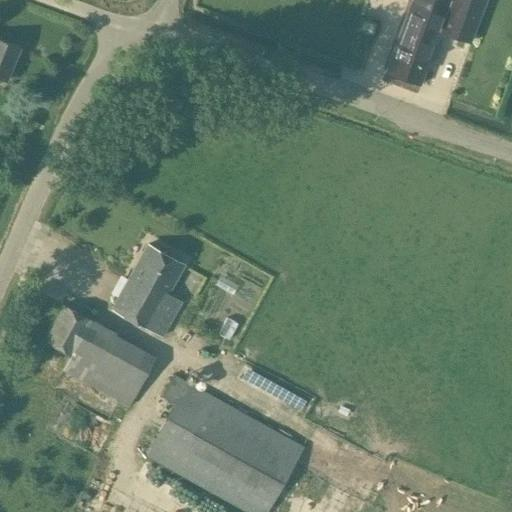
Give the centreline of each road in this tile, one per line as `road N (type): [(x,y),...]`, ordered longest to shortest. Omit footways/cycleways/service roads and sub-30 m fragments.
road 1 (unclassified): [(0,294),(121,25)]
road 2 (residential): [(511,151),(256,64)]
